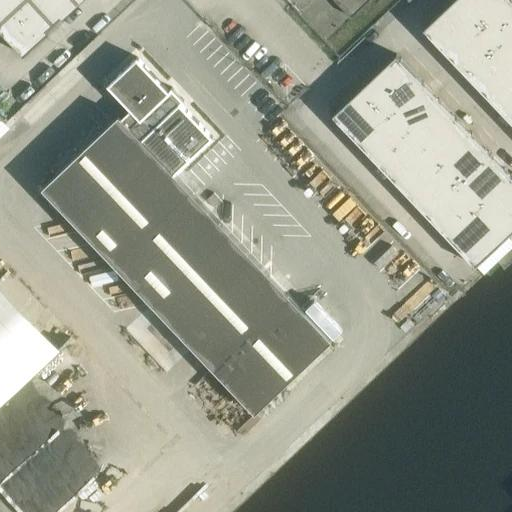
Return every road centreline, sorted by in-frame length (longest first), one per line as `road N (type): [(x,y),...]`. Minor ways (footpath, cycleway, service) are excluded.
road 1 (unclassified): [(251,0),(333,90)]
road 2 (unknown): [(0,48),(30,60),(96,0)]
